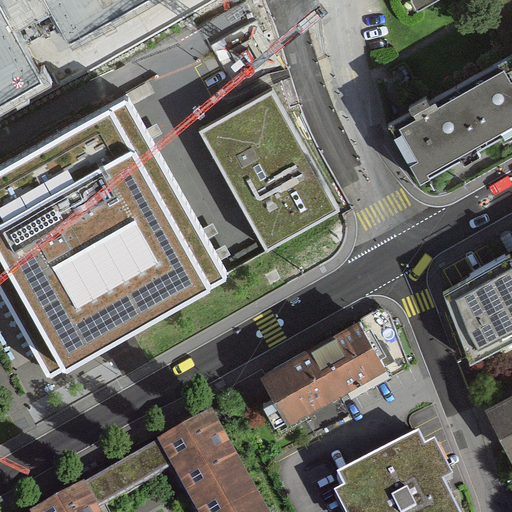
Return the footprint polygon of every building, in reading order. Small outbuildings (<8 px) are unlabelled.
[(0,0),(0,110),(45,86),(15,33),(52,12),(70,44),(148,0),(0,0)] [(408,0),(414,11),(434,0),(408,0)] [(511,53),(391,124),(423,179),(511,127),(511,53)] [(127,81),(0,153),(0,280),(49,366),(114,329),(231,262),(217,238),(154,129),(127,81)] [(275,88),(199,130),(266,248),(341,206),(275,88)] [(448,289),(470,357),(511,334),(511,246),(469,269),(473,276),(448,289)] [(361,323),(312,351),(336,394),(386,366),(361,323)] [(336,394),(312,351),(265,378),(289,421),(336,394)] [(511,396),(490,408),(511,451),(511,396)] [(264,511),(214,421),(162,450),(174,471),(196,511),(264,511)] [(419,441),(338,481),(345,495),(340,498),(346,511),(454,511),(442,488),(448,485),(430,449),(424,452),(419,441)] [(100,511),(174,471),(162,450),(84,493),(94,511),(100,511)] [(94,511),(84,493),(50,511),(94,511)]
